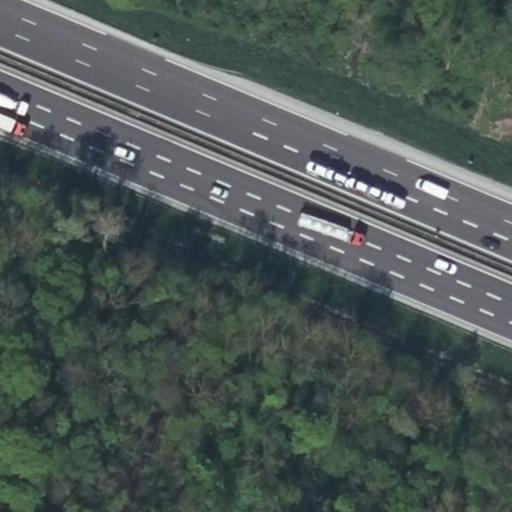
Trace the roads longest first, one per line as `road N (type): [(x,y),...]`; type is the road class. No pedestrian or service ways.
road 1 (motorway): [(0,93),(511,305)]
road 2 (motorway): [(483,222),(0,20)]
